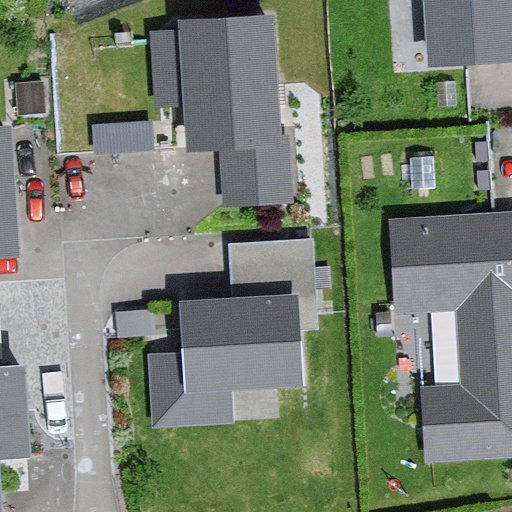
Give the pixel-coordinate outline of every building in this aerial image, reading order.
[(511,0),(422,0),(426,69),(511,65),(511,0)] [(278,22),(178,25),(183,160),(222,159),(224,218),(297,215),(295,156),(283,156),(278,22)] [(10,130),(0,130),(0,264),(20,263),(10,130)] [(511,210),(391,217),(397,311),(457,307),(462,386),(420,389),(424,460),(511,455),(511,210)] [(299,303),(183,306),(184,355),(185,392),(235,390),(302,388),(299,303)] [(236,427),(235,390),(185,392),(184,355),(149,356),(152,430),(236,427)] [(26,364),(0,365),(0,460),(32,459),(26,364)]
